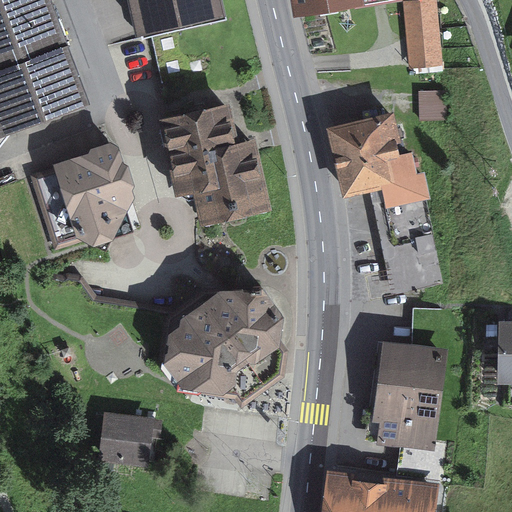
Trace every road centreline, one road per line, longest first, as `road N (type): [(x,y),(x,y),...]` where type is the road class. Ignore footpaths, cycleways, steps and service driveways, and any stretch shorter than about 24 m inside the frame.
road 1 (secondary): [(272,0),(309,154),(324,262),(304,511)]
road 2 (unknown): [(113,101),(165,264)]
road 3 (residential): [(468,0),(511,127)]
